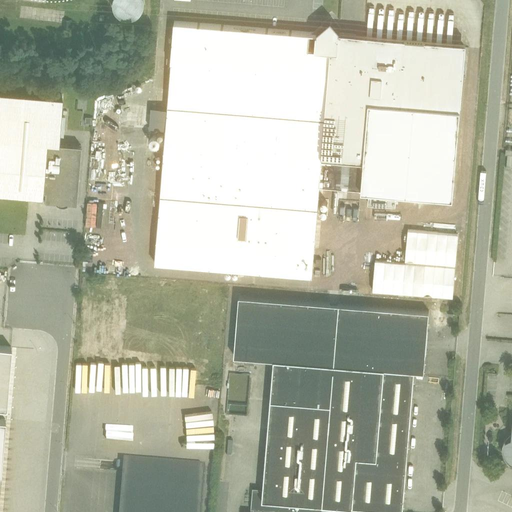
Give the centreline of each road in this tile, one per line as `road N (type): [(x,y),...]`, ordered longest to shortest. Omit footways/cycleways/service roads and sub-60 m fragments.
road 1 (unknown): [(167,3),(158,74),(128,143),(131,228),(148,262),(170,272),(316,284),(373,270),(456,224)]
road 2 (unclassified): [(459,511),(500,0)]
road 3 (unclassified): [(50,511),(69,274)]
road 4 (unknown): [(472,0),(456,224)]
road 5 (unknown): [(85,511),(77,464),(90,439),(194,422)]
road 6 (unknown): [(239,511),(267,356)]
